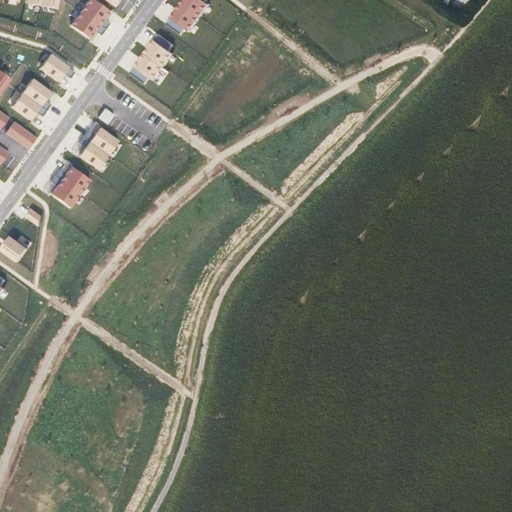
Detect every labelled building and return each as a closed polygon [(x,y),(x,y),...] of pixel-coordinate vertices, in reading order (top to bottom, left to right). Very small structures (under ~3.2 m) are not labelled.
[(41,0),(40,6),(56,9),(57,0),(41,0)] [(93,0),(88,0),(80,12),(106,28),(109,24),(104,19),(110,12),(93,0)] [(180,4),(198,18),(208,3),(205,1),(206,0),(183,0),(180,4)] [(190,29),(198,18),(180,4),(177,9),(167,23),(182,33),(184,30),(187,27),(190,29)] [(106,28),(80,12),(71,25),(90,39),(95,31),(101,35),(106,28)] [(146,53),(164,66),(167,61),(173,53),(170,51),(175,45),(159,34),(148,50),(146,53)] [(155,78),(164,66),(146,53),(142,58),(132,72),(147,83),(150,78),(152,76),(155,78)] [(48,74),(59,82),(64,74),(70,79),(74,72),(58,61),(48,74)] [(10,79),(0,72),(0,92),(7,82),(10,79)] [(22,93),(46,111),(50,105),(45,100),(50,93),(32,79),(22,93)] [(46,111),(22,93),(12,107),(30,120),(36,113),(42,117),(46,111)] [(109,126),(110,124),(116,116),(109,111),(104,107),(97,118),(102,122),(109,126)] [(0,128),(0,129),(8,118),(0,112),(0,128)] [(28,149),(36,138),(23,130),(14,122),(6,133),(28,149)] [(83,137),(107,155),(118,141),(99,127),(94,134),(88,130),(83,137)] [(98,169),(107,155),(83,137),(79,142),(85,146),(80,156),(88,161),(98,169)] [(9,154),(0,147),(0,164),(1,165),(9,154)] [(55,177),(80,195),(85,187),(89,180),(71,167),(66,174),(60,170),(55,177)] [(74,202),(80,195),(55,177),(51,182),(57,186),(51,194),(69,207),(74,202)] [(26,216),(40,226),(41,216),(31,208),(26,216)] [(15,240),(11,237),(7,241),(4,246),(1,250),(18,263),(28,249),(15,240)]
